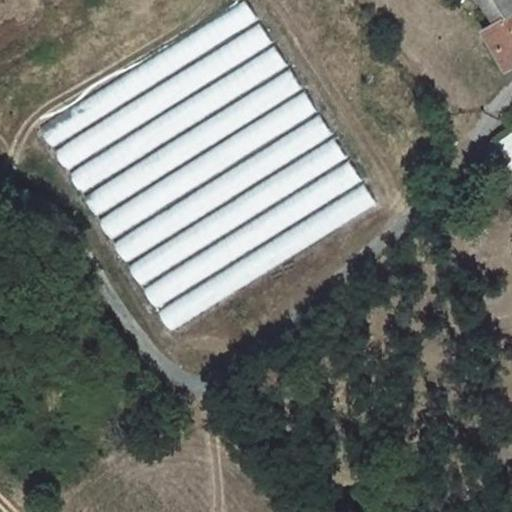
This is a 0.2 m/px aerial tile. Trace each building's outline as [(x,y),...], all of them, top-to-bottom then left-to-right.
[(241,0),(40,125),(53,147),(259,20),(246,0),(241,0)] [(511,0),(483,0),(497,20),(489,28),(511,59),(511,0)] [(54,149),(68,171),(273,45),(259,22),(54,149)] [(69,172),(83,194),(288,67),(274,45),(69,172)] [(84,195),(98,217),(303,91),(289,69),(84,195)] [(98,218),(112,240),(317,113),(303,91),(98,218)] [(113,242),(127,264),(332,138),(319,115),(113,242)] [(127,265),(141,287),(347,160),(333,138),(127,265)] [(143,288),(156,310),(362,184),(348,161),(143,288)] [(157,311),(171,333),(376,206),(362,184),(157,311)]
